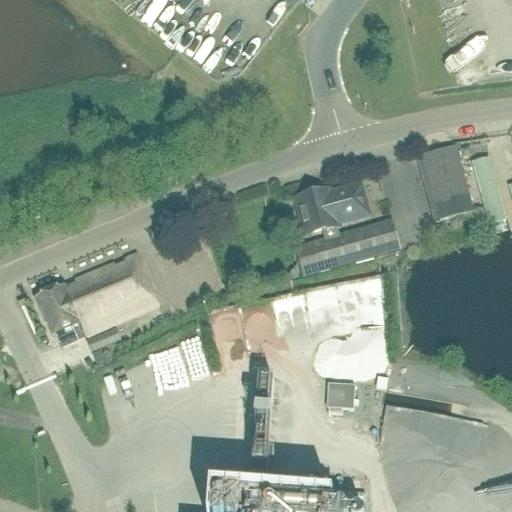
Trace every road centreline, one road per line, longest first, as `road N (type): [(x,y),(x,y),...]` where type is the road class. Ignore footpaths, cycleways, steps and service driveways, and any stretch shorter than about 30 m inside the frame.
road 1 (unclassified): [(260,171),(0,282)]
road 2 (unclassified): [(340,145),(511,109)]
road 3 (unclassified): [(340,145),(316,44),(350,0)]
